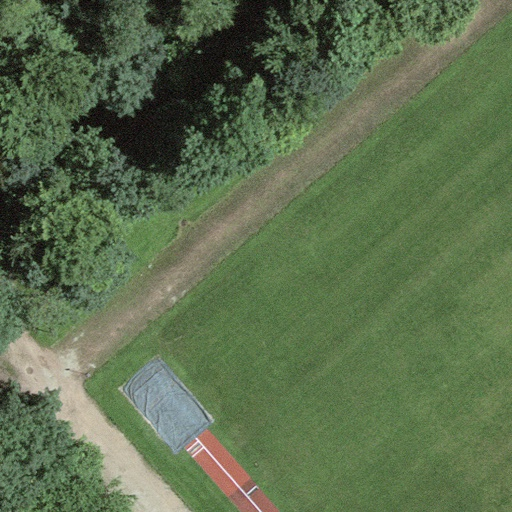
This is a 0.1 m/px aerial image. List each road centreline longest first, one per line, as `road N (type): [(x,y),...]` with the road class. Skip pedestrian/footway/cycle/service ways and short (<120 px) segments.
road 1 (track): [(499,0),(55,388)]
road 2 (track): [(0,183),(37,169),(210,62),(286,0)]
road 3 (track): [(0,282),(21,350),(165,511)]
